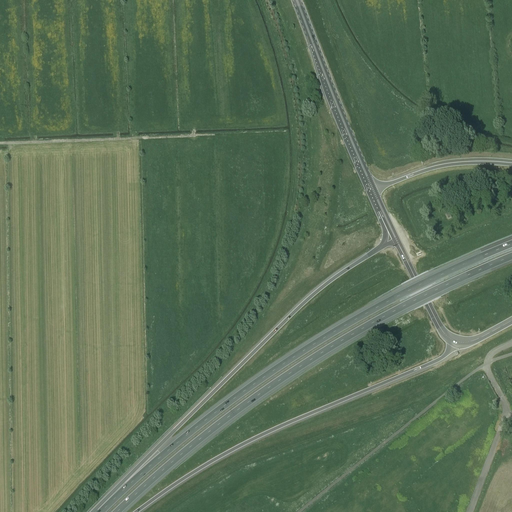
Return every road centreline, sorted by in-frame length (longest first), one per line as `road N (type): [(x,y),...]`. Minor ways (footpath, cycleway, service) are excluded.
road 1 (motorway): [(511,243),(423,282),(289,359),(174,444),(100,511)]
road 2 (motorway): [(116,511),(287,374),(428,292),(511,256)]
road 3 (motorway): [(394,238),(308,297),(99,511)]
road 4 (motorway): [(134,511),(228,451),(443,357),(456,341)]
road 5 (track): [(0,143),(285,132)]
road 6 (secondary): [(371,191),(296,0)]
road 7 (motorway): [(511,163),(438,165),(371,191)]
road 8 (secondary): [(456,341),(441,330),(394,238)]
